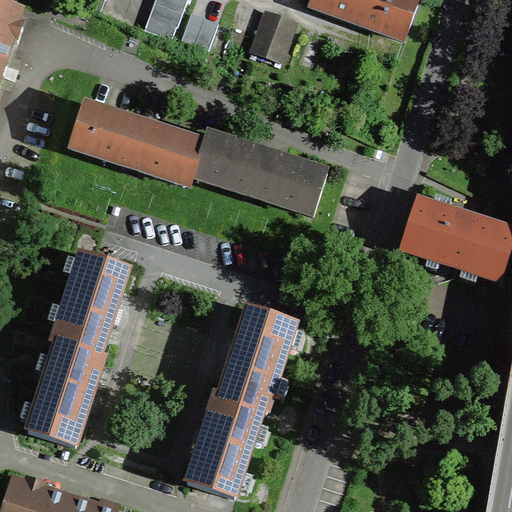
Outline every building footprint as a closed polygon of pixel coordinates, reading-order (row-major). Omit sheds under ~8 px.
[(75,0),(74,4),(101,13),(105,0),(75,0)] [(188,0),(156,0),(155,4),(184,14),(188,0)] [(420,0),(313,0),(310,8),(405,42),(420,0)] [(155,4),(150,18),(177,27),(179,28),(184,14),(155,4)] [(19,28),(23,15),(0,7),(0,102),(0,101),(0,84),(14,43),(18,45),(23,30),(19,28)] [(267,13),(251,53),(281,64),(297,24),(267,13)] [(219,25),(192,15),(183,42),(209,52),(219,25)] [(150,18),(145,32),(172,42),(177,27),(150,18)] [(320,45),(309,41),(299,64),(311,69),(320,45)] [(205,145),(84,106),(71,149),(191,188),(194,179),(205,145)] [(314,217),(327,175),(208,136),(205,145),(194,179),(314,217)] [(511,234),(418,203),(402,250),(501,283),(511,250),(511,234)] [(100,358),(128,273),(82,258),(54,345),(58,346),(30,433),(75,447),(104,360),(100,358)] [(295,326),(249,311),(221,398),(217,396),(188,484),(234,499),(262,413),(266,414),(295,326)] [(27,487),(13,483),(3,511),(118,511),(101,506),(99,511),(42,492),(44,488),(28,483),(27,487)]
